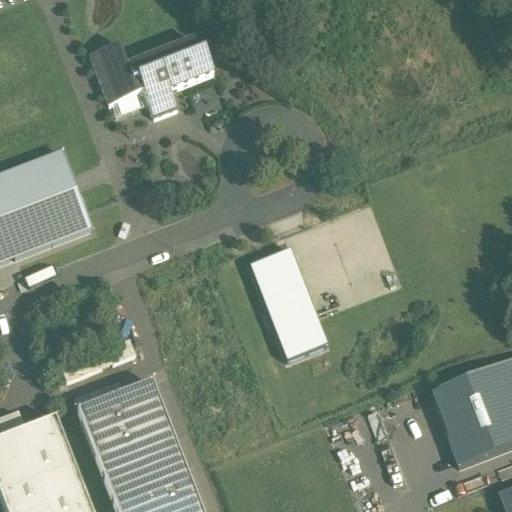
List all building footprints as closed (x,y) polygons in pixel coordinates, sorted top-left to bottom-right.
[(192,45),(126,71),(118,49),(89,61),(108,111),(142,98),(153,125),(176,115),(169,97),(212,80),(203,57),(198,59),(192,45)] [(60,159),(0,182),(0,270),(90,236),(60,159)] [(288,257),(248,273),(287,367),(327,351),(288,257)] [(511,368),(433,399),(461,472),(511,452),(511,368)] [(198,511),(151,389),(77,417),(113,511),(198,511)] [(87,511),(54,426),(0,447),(0,507),(1,511),(87,511)] [(511,511),(511,497),(499,503),(502,511),(511,511)]
